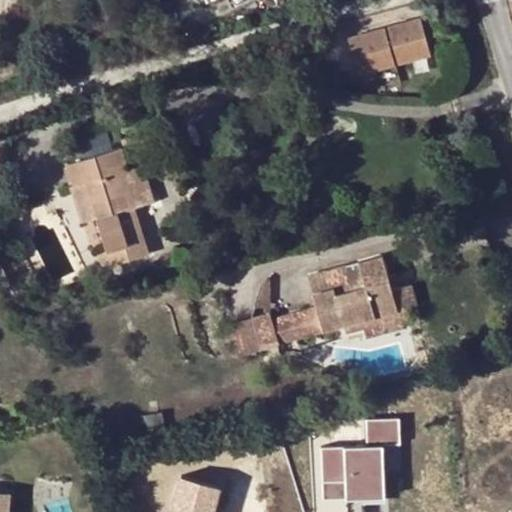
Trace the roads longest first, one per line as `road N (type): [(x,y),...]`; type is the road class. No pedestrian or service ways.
road 1 (unknown): [(511,111),(190,93),(175,106),(194,176),(168,201)]
road 2 (unclassified): [(0,117),(356,0)]
road 3 (unknown): [(511,217),(215,281)]
